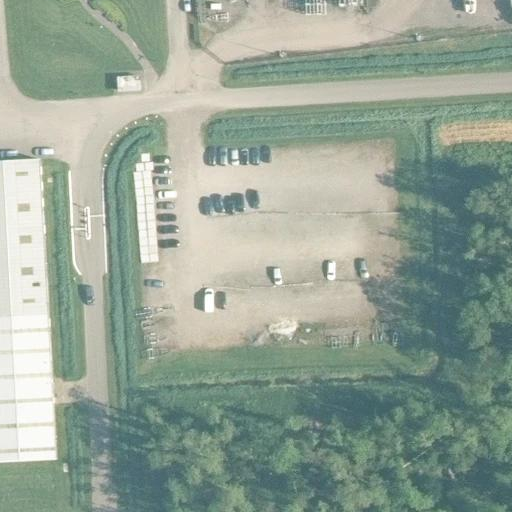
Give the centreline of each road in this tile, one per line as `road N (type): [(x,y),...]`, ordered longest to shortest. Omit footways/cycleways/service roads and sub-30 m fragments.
road 1 (unclassified): [(511,97),(182,113)]
road 2 (unclassified): [(182,113),(7,126),(4,0)]
road 3 (unknown): [(432,0),(386,39),(240,58),(229,65),(210,112)]
